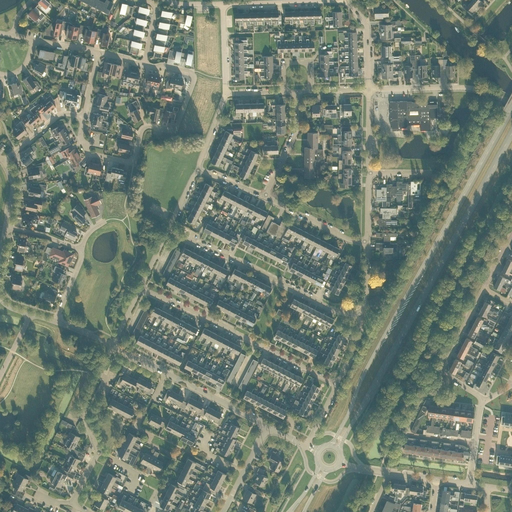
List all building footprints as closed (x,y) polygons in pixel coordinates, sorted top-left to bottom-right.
[(37,6),(46,14),(51,8),(48,6),(50,3),(46,0),(39,0),(38,2),(39,3),(37,6),(36,7),(37,6)] [(105,4),(97,0),(93,0),(92,5),(102,10),(105,4)] [(113,3),(107,0),(106,0),(105,4),(102,10),(104,11),(105,10),(108,12),(113,3)] [(472,0),(471,2),(479,9),(484,3),(479,0),(472,0)] [(475,13),(479,9),(471,2),(467,6),(464,4),(462,6),(467,11),(470,9),(475,13)] [(133,7),(122,4),(120,13),(124,17),(125,14),(131,15),(131,17),(133,7)] [(137,18),(146,20),(148,8),(136,6),(138,12),(137,17),(136,17),(136,18),(137,18)] [(381,6),(375,6),(375,19),(381,18),(381,17),(389,17),(389,9),(381,9),(381,6)] [(37,18),(40,20),(45,15),(36,7),(33,9),(32,9),(28,14),(29,15),(28,15),(28,16),(28,17),(28,18),(29,18),(29,19),(30,19),(31,19),(32,19),(33,19),(35,20),(37,18)] [(175,13),(163,10),(161,22),(168,24),(169,24),(170,19),(170,17),(171,18),(175,13)] [(242,22),(242,13),(235,13),(235,22),(240,22),(240,25),(243,25),(243,22),(242,22)] [(180,14),(178,23),(185,24),(185,25),(189,28),(189,29),(192,17),(180,14)] [(135,30),(143,31),(144,28),(146,20),(137,18),(136,18),(131,17),(134,17),(134,18),(135,23),(136,23),(135,28),(135,29),(135,30)] [(61,28),(64,29),(66,22),(63,21),(62,24),(56,23),(56,25),(54,25),(53,27),(52,28),(53,30),(55,30),(54,33),(60,35),(61,28)] [(69,23),(66,22),(64,29),(67,30),(66,36),(72,37),(74,28),(74,26),(69,23)] [(169,24),(168,24),(161,22),(159,28),(158,33),(166,35),(168,29),(169,29),(172,25),(169,24)] [(103,24),(101,30),(99,37),(102,38),(101,44),(107,45),(108,42),(109,42),(111,41),(111,40),(110,38),(109,37),(109,34),(106,34),(107,31),(108,31),(109,26),(103,24)] [(82,33),(83,28),(83,26),(80,25),(80,28),(75,27),(74,26),(74,28),(72,37),(77,39),(79,32),(82,33)] [(89,41),(92,30),(86,29),(87,26),(83,26),(83,28),(82,33),(85,34),(83,40),(89,41)] [(95,43),(96,36),(99,37),(101,30),(98,29),(97,32),(92,30),(89,41),(95,43)] [(135,30),(135,29),(131,29),(132,29),(133,34),(134,34),(132,41),(141,43),(143,31),(135,30)] [(168,41),(169,36),(170,36),(166,35),(158,33),(155,45),(164,47),(165,40),(168,41)] [(132,41),(129,40),(130,46),(131,46),(130,52),(129,52),(138,54),(141,43),(132,41)] [(167,47),(170,48),(164,47),(155,45),(153,56),(162,58),(161,58),(162,57),(163,57),(162,57),(163,51),(164,52),(167,47),(167,48),(167,47)] [(389,46),(381,47),(382,57),(389,56),(395,56),(392,56),(392,54),(391,54),(391,46),(389,46)] [(166,58),(179,61),(181,52),(182,49),(176,50),(176,51),(170,50),(170,48),(168,58),(166,57),(166,58)] [(40,50),(39,56),(44,57),(43,59),(48,60),(48,59),(53,59),(54,53),(40,50)] [(187,54),(181,52),(179,61),(191,63),(193,51),(188,50),(187,54)] [(73,66),(77,66),(79,57),(72,55),(71,61),(68,60),(67,67),(72,68),(73,66)] [(415,55),(410,55),(411,66),(405,66),(405,74),(403,74),(404,77),(405,77),(413,77),(412,69),(416,69),(415,59),(415,55)] [(85,58),(79,57),(77,66),(81,67),(80,70),(86,72),(88,64),(84,63),(85,58)] [(433,76),(440,76),(440,70),(443,69),(443,57),(438,57),(439,66),(433,66),(433,76)] [(443,57),(443,69),(447,69),(447,76),(454,76),(454,66),(450,66),(450,63),(447,63),(447,59),(443,60),(443,57)] [(421,65),(420,59),(416,59),(416,69),(419,69),(419,77),(427,77),(427,65),(421,65)] [(41,76),(46,66),(39,62),(38,65),(36,64),(33,71),(38,74),(38,75),(41,76)] [(106,73),(112,74),(114,64),(105,62),(104,67),(102,76),(105,77),(106,73)] [(117,77),(120,78),(121,73),(123,66),(120,65),(114,64),(112,74),(117,75),(117,77)] [(332,69),(329,69),(320,69),(320,77),(324,77),(324,79),(329,79),(329,76),(329,71),(332,71),(332,69)] [(129,86),(130,87),(134,71),(128,70),(127,77),(124,76),(122,82),(127,83),(127,84),(129,86)] [(139,73),(134,71),(130,87),(132,87),(134,85),(139,86),(141,80),(138,79),(139,73)] [(147,80),(144,80),(143,87),(148,88),(149,84),(152,85),(154,76),(148,75),(147,80)] [(34,87),(36,91),(41,88),(37,82),(34,84),(29,76),(21,82),(23,81),(30,90),(34,87)] [(160,77),(154,76),(152,85),(156,86),(155,90),(160,91),(162,84),(159,83),(160,77)] [(166,89),(172,88),(172,87),(175,88),(176,83),(177,77),(176,77),(174,77),(174,78),(171,77),(170,82),(168,81),(167,81),(167,82),(166,83),(166,84),(166,85),(166,88),(166,89)] [(177,77),(176,83),(175,88),(178,88),(177,89),(183,92),(183,91),(184,90),(184,88),(184,86),(184,85),(182,84),(183,79),(180,79),(180,78),(179,78),(178,78),(177,77)] [(17,86),(16,83),(9,85),(12,95),(19,93),(19,95),(23,94),(20,85),(17,86)] [(67,92),(67,93),(64,92),(60,91),(59,95),(60,95),(60,97),(62,98),(65,99),(64,103),(70,104),(72,95),(72,93),(67,92)] [(107,92),(106,96),(97,94),(96,99),(106,101),(107,98),(109,99),(110,96),(112,97),(113,93),(107,92)] [(79,102),(80,96),(77,95),(77,96),(72,95),(70,104),(75,105),(76,101),(79,102)] [(46,99),(48,102),(45,104),(51,111),(56,107),(51,102),(54,100),(50,96),(46,99)] [(99,109),(102,110),(108,111),(109,105),(108,105),(105,104),(106,101),(96,99),(95,104),(100,106),(99,109)] [(134,111),(130,113),(135,122),(141,118),(137,110),(140,109),(136,101),(130,104),(134,111)] [(392,128),(392,130),(402,130),(402,128),(408,127),(408,125),(420,125),(421,130),(431,130),(431,117),(438,117),(437,104),(437,101),(430,102),(430,104),(427,104),(427,102),(407,102),(407,101),(400,101),(400,103),(397,103),(397,101),(390,102),(390,109),(392,109),(392,111),(390,111),(391,118),(392,118),(392,121),(391,121),(391,128),(392,128)] [(41,103),(39,105),(38,104),(35,106),(41,113),(44,111),(47,114),(51,111),(45,104),(44,105),(41,103)] [(343,108),(340,108),(340,115),(351,115),(351,104),(343,104),(343,108)] [(323,116),(323,105),(312,105),(312,116),(323,116)] [(335,105),(326,105),(326,112),(330,112),(330,118),(334,117),(339,117),(340,117),(339,111),(335,111),(335,105)] [(37,123),(41,119),(38,116),(41,113),(35,106),(30,110),(33,114),(31,116),(37,123)] [(159,108),(159,109),(153,108),(148,107),(147,113),(152,114),(151,118),(157,119),(158,117),(161,118),(163,109),(159,108)] [(166,111),(164,121),(170,122),(171,119),(174,120),(176,111),(173,110),(172,112),(166,111)] [(92,119),(102,121),(102,118),(106,119),(108,113),(102,111),(101,115),(93,113),(92,119)] [(29,114),(26,116),(24,117),(23,116),(21,117),(26,124),(28,126),(30,124),(33,127),(37,123),(31,116),(29,114)] [(119,127),(122,127),(121,133),(122,133),(121,137),(131,139),(133,132),(125,130),(126,124),(122,123),(123,122),(118,118),(116,123),(120,126),(119,127)] [(106,127),(103,127),(104,124),(101,124),(102,121),(92,119),(91,124),(99,126),(98,129),(106,131),(106,127)] [(13,133),(18,139),(26,132),(23,128),(26,126),(21,121),(16,125),(19,129),(13,133)] [(55,141),(58,139),(67,134),(64,128),(62,130),(60,126),(51,131),(54,136),(53,137),(55,141)] [(351,138),(351,131),(347,131),(348,127),(340,127),(340,131),(340,135),(338,135),(338,138),(351,138)] [(226,131),(223,137),(230,141),(234,143),(235,140),(231,138),(233,134),(226,131)] [(307,147),(305,147),(304,177),(313,177),(314,159),(323,159),(323,149),(317,149),(317,133),(308,133),(307,147)] [(58,139),(60,143),(57,145),(60,150),(67,146),(65,143),(70,140),(67,134),(58,139)] [(230,141),(223,137),(220,143),(227,147),(231,149),(232,146),(228,144),(230,141)] [(124,141),(117,139),(116,143),(120,143),(118,151),(128,153),(130,146),(124,144),(124,141)] [(227,147),(220,143),(217,150),(224,153),(228,155),(229,152),(225,150),(227,147)] [(23,164),(25,165),(26,166),(33,160),(29,156),(33,152),(37,149),(34,145),(30,148),(29,147),(23,153),(26,156),(21,160),(22,161),(23,160),(24,161),(23,162),(23,163),(23,164)] [(342,153),(342,157),(351,157),(351,151),(345,151),(345,147),(339,147),(339,153),(342,153)] [(69,152),(68,148),(61,152),(64,158),(67,156),(69,159),(78,154),(75,149),(69,152)] [(247,149),(246,151),(250,153),(248,157),(255,160),(258,154),(247,149)] [(224,153),(217,150),(214,156),(221,159),(225,161),(226,158),(222,156),(224,153)] [(75,162),(81,159),(78,154),(69,159),(66,161),(67,163),(68,163),(71,169),(77,166),(75,162)] [(252,166),(255,160),(248,157),(242,154),(241,157),(243,157),(247,159),(245,163),(252,166)] [(214,156),(211,162),(222,167),(224,165),(219,163),(221,159),(214,156)] [(351,163),(351,157),(342,157),(342,160),(338,160),(338,166),(345,166),(345,163),(351,163)] [(47,161),(49,166),(50,165),(52,170),(55,169),(50,160),(47,161)] [(249,172),(252,166),(245,163),(241,161),(240,164),(244,166),(242,169),(249,172)] [(90,173),(93,173),(96,164),(90,162),(89,167),(86,167),(84,174),(89,175),(90,173)] [(102,165),(96,164),(93,173),(97,174),(96,177),(102,178),(104,171),(100,170),(102,165)] [(246,179),(249,172),(242,169),(234,165),(232,164),(229,171),(231,172),(233,169),(232,169),(232,168),(241,172),(239,175),(246,179)] [(42,166),(32,167),(33,171),(29,171),(30,178),(36,177),(37,180),(43,179),(41,171),(43,170),(42,166)] [(338,174),(338,176),(351,176),(351,169),(345,169),(345,166),(338,166),(338,169),(343,169),(343,173),(342,173),(342,174),(338,174)] [(113,177),(116,178),(118,168),(112,167),(111,168),(108,168),(107,172),(105,181),(109,181),(109,180),(111,180),(113,178),(113,177)] [(123,170),(118,168),(116,178),(118,178),(118,179),(119,182),(120,182),(120,184),(124,185),(126,177),(127,172),(123,171),(123,170)] [(351,184),(351,176),(338,176),(338,178),(342,178),(342,179),(343,179),(343,183),(339,183),(339,187),(347,187),(347,184),(351,184)] [(408,189),(408,198),(412,198),(412,194),(414,194),(414,199),(421,199),(421,194),(421,186),(421,182),(411,181),(411,184),(411,189),(408,189)] [(397,195),(396,199),(403,199),(403,195),(403,191),(407,191),(407,184),(402,184),(402,182),(397,182),(397,187),(397,194),(397,195)] [(213,187),(206,183),(202,190),(209,193),(217,197),(219,193),(215,191),(215,193),(211,190),(213,187)] [(39,184),(38,188),(35,187),(35,188),(30,187),(30,189),(29,189),(28,189),(28,191),(28,192),(29,192),(29,194),(33,195),(33,196),(39,197),(41,189),(46,190),(47,186),(39,184)] [(387,185),(387,188),(387,198),(387,201),(389,201),(391,201),(391,198),(393,198),(393,194),(397,194),(397,187),(392,187),(392,185),(387,185)] [(377,197),(376,201),(380,201),(382,201),(382,207),(386,207),(386,201),(387,201),(387,198),(387,188),(382,188),(382,189),(377,189),(377,197)] [(209,193),(202,190),(199,196),(206,199),(210,201),(212,199),(208,197),(209,193)] [(226,200),(230,193),(224,190),(218,202),(221,203),(223,199),(226,200)] [(236,197),(230,193),(226,200),(227,201),(224,205),(227,206),(229,202),(232,204),(233,204),(236,197)] [(91,197),(85,200),(92,218),(99,215),(95,205),(100,203),(97,196),(92,199),(91,197)] [(206,199),(199,196),(196,202),(203,205),(207,208),(209,205),(205,203),(206,199)] [(242,200),(236,197),(233,204),(232,204),(230,208),(233,209),(235,205),(238,207),(239,207),(242,200)] [(41,207),(42,201),(35,199),(34,203),(27,202),(25,209),(36,211),(37,206),(41,207)] [(236,211),(239,212),(241,208),(245,210),(248,203),(242,200),(239,207),(238,207),(236,211)] [(203,205),(196,202),(193,208),(200,211),(204,214),(206,211),(202,209),(203,205)] [(243,214),(245,215),(247,211),(251,213),(255,206),(248,203),(245,210),(243,214)] [(86,213),(77,205),(72,210),(76,214),(73,218),(78,223),(77,223),(80,226),(85,220),(83,218),(85,217),(84,216),(87,214),(86,213)] [(251,213),(249,217),(246,222),(249,223),(253,214),(257,216),(261,209),(255,206),(251,213)] [(200,211),(193,208),(190,214),(197,217),(197,218),(201,220),(203,217),(198,215),(200,211)] [(381,208),(381,213),(382,213),(382,218),(390,218),(390,214),(396,214),(396,208),(381,208)] [(263,219),(267,212),(261,209),(257,216),(255,220),(257,221),(260,217),(263,219)] [(23,222),(23,226),(27,227),(27,226),(31,227),(32,223),(35,223),(38,224),(39,220),(35,219),(36,216),(29,214),(28,218),(24,217),(23,222)] [(197,217),(190,214),(187,220),(198,226),(200,223),(195,221),(197,218),(197,217)] [(268,215),(261,229),(266,231),(266,232),(280,238),(287,224),(281,222),(279,225),(272,221),(274,218),(268,215)] [(380,223),(380,228),(387,229),(387,224),(391,224),(397,224),(397,220),(391,220),(391,218),(390,218),(382,218),(377,218),(377,223),(380,223)] [(203,231),(210,234),(213,227),(215,223),(213,221),(211,225),(207,224),(203,231)] [(73,240),(77,233),(73,231),(74,227),(63,222),(60,229),(63,231),(61,234),(73,240)] [(210,234),(216,237),(219,230),(220,230),(222,226),(223,224),(220,222),(219,225),(219,224),(217,228),(213,227),(210,234)] [(290,224),(284,235),(287,236),(289,232),(292,234),(293,234),(296,227),(290,224)] [(243,243),(249,246),(252,239),(254,235),(258,228),(254,226),(251,231),(253,232),(252,233),(250,238),(246,236),(243,243)] [(216,237),(222,240),(225,233),(226,233),(228,229),(225,227),(223,232),(220,230),(219,230),(216,237)] [(299,237),(302,230),(296,227),(293,234),(292,234),(290,238),(292,239),(293,239),(295,235),(298,237),(299,237)] [(308,233),(302,230),(299,237),(298,237),(296,241),(299,243),(301,238),(304,240),(305,240),(308,233)] [(222,240),(228,243),(231,236),(232,236),(234,232),(231,231),(229,235),(226,233),(225,233),(222,240)] [(314,236),(308,233),(305,240),(304,240),(302,244),(305,246),(307,242),(311,243),(314,236)] [(237,234),(235,238),(232,236),(231,236),(228,243),(234,246),(236,242),(239,236),(240,235),(237,234)] [(320,239),(314,236),(311,243),(308,247),(311,249),(313,245),(317,246),(320,239)] [(18,237),(17,244),(18,244),(17,251),(25,252),(29,252),(30,248),(28,247),(26,246),(27,242),(25,242),(26,239),(18,237)] [(258,237),(256,241),(252,239),(249,246),(255,249),(258,242),(261,238),(258,237)] [(255,249),(261,252),(265,245),(267,241),(268,239),(265,238),(264,240),(262,244),(258,242),(255,249)] [(326,243),(320,239),(317,246),(314,251),(317,252),(319,248),(322,249),(323,250),(326,243)] [(261,252),(267,255),(271,248),(273,244),(270,243),(268,247),(265,245),(261,252)] [(332,246),(326,243),(323,250),(322,249),(320,254),(321,254),(323,255),(325,251),(329,252),(329,253),(332,246)] [(267,255),(273,258),(277,251),(277,252),(279,247),(276,246),(274,250),(271,248),(267,255)] [(339,249),(332,246),(329,253),(329,252),(327,257),(323,264),(327,265),(330,259),(329,258),(332,254),(338,257),(340,253),(337,252),(339,249)] [(376,247),(376,250),(384,250),(384,255),(387,256),(387,257),(388,257),(389,257),(390,257),(390,256),(393,256),(393,252),(397,252),(397,247),(376,247)] [(53,248),(50,256),(60,260),(59,262),(67,266),(72,254),(72,253),(63,250),(62,252),(53,248)] [(187,258),(191,251),(185,248),(179,259),(182,261),(184,257),(187,258)] [(273,258),(279,261),(283,254),(283,255),(285,251),(282,249),(280,253),(277,252),(277,251),(273,258)] [(197,254),(191,251),(187,258),(185,262),(187,263),(188,264),(190,260),(193,261),(197,254)] [(283,254),(279,261),(285,265),(291,254),(288,252),(286,256),(283,255),(283,254)] [(199,264),(203,257),(197,254),(193,261),(191,265),(194,267),(196,263),(199,264)] [(24,257),(16,256),(14,262),(16,263),(14,269),(22,271),(24,261),(23,260),(24,257)] [(209,260),(203,257),(199,264),(197,269),(200,270),(202,266),(205,268),(209,260)] [(210,274),(215,264),(209,260),(205,268),(203,272),(206,273),(206,272),(210,274)] [(346,262),(342,260),(341,262),(345,264),(343,267),(342,268),(349,272),(352,266),(345,262),(346,262)] [(289,270),(296,273),(299,266),(301,262),(298,261),(296,265),(293,263),(289,270)] [(217,274),(221,267),(215,264),(210,274),(209,275),(212,276),(214,272),(217,274)] [(296,273),(302,276),(305,269),(307,265),(305,264),(302,268),(299,266),(296,273)] [(346,277),(349,272),(342,268),(343,267),(339,265),(338,267),(342,269),(340,273),(339,274),(346,277)] [(508,273),(511,275),(511,272),(511,270),(511,268),(505,265),(503,271),(508,274),(508,273)] [(54,276),(52,280),(61,283),(63,278),(65,278),(66,275),(60,273),(62,269),(55,266),(53,271),(57,273),(55,277),(54,276)] [(221,267),(217,274),(215,278),(218,279),(220,275),(224,277),(227,270),(221,267)] [(302,276),(308,279),(311,273),(311,272),(313,268),(311,267),(308,271),(305,269),(302,276)] [(227,279),(229,280),(232,281),(234,277),(237,279),(241,272),(235,269),(231,276),(229,275),(227,279)] [(308,279),(314,282),(317,276),(319,271),(317,270),(314,274),(311,273),(308,279)] [(344,283),(346,277),(339,274),(340,273),(336,271),(335,273),(339,275),(337,279),(344,283)] [(243,282),(247,275),(241,272),(237,279),(235,283),(238,284),(240,280),(243,282)] [(314,282),(320,286),(326,275),(323,273),(321,277),(317,276),(314,282)] [(22,277),(13,275),(12,282),(13,282),(12,289),(20,291),(22,281),(21,280),(22,277)] [(173,279),(170,277),(166,284),(172,288),(176,280),(178,276),(175,275),(173,279)] [(253,278),(247,275),(243,282),(241,286),(240,288),(242,289),(243,287),(244,288),(246,283),(249,285),(253,278)] [(506,281),(508,282),(509,280),(505,278),(500,275),(497,281),(504,284),(506,281)] [(341,288),(344,283),(337,279),(333,277),(332,279),(336,281),(334,284),(334,285),(341,288)] [(172,288),(178,291),(182,284),(184,279),(181,278),(179,282),(176,280),(172,288)] [(259,281),(253,278),(249,285),(247,289),(250,291),(252,286),(255,288),(259,281)] [(190,283),(187,281),(185,285),(182,284),(178,291),(184,294),(188,287),(190,283)] [(265,284),(259,281),(255,288),(253,292),(256,294),(258,289),(261,291),(262,291),(265,284)] [(496,289),(504,293),(506,289),(501,287),(503,284),(497,281),(494,287),(497,288),(496,289)] [(329,284),(333,286),(331,291),(328,289),(326,292),(333,296),(335,293),(338,294),(341,288),(334,285),(334,284),(330,282),(329,284)] [(184,294),(190,297),(194,290),(196,286),(193,284),(191,288),(188,287),(184,294)] [(271,288),(265,284),(262,291),(261,291),(259,295),(262,297),(264,293),(268,294),(271,288)] [(194,290),(190,297),(196,300),(200,293),(202,289),(199,287),(197,292),(194,290)] [(53,303),(58,291),(51,289),(49,293),(45,292),(42,299),(45,300),(45,301),(49,303),(50,302),(53,303)] [(202,303),(206,296),(208,292),(206,291),(203,295),(200,293),(196,300),(202,303)] [(206,296),(202,303),(209,306),(212,299),(214,295),(212,294),(209,298),(206,296)] [(215,307),(221,310),(225,303),(227,299),(225,297),(223,301),(219,300),(215,307)] [(299,302),(294,299),(290,306),(294,308),(292,312),(294,313),(296,309),(299,302)] [(231,300),(229,304),(225,303),(221,310),(228,313),(231,306),(233,302),(231,300)] [(497,314),(497,315),(499,316),(502,310),(500,309),(498,312),(490,307),(491,305),(489,303),(490,302),(487,300),(486,302),(483,307),(488,310),(490,311),(489,312),(493,314),(494,312),(497,314)] [(305,305),(299,302),(296,309),(300,311),(298,315),(300,316),(302,312),(301,312),(305,305)] [(228,313),(234,316),(237,309),(240,305),(239,305),(237,303),(235,308),(231,306),(228,313)] [(310,308),(305,305),(301,312),(302,312),(306,314),(303,318),(306,319),(308,315),(307,315),(310,308)] [(157,317),(161,310),(154,307),(149,318),(151,319),(154,315),(157,316),(157,317)] [(241,311),(237,309),(234,316),(240,319),(243,312),(244,312),(246,308),(243,307),(241,311)] [(487,313),(492,316),(493,314),(496,316),(497,315),(497,314),(494,312),(493,314),(489,312),(490,311),(488,310),(483,307),(479,313),(485,316),(487,313)] [(316,310),(310,308),(307,315),(308,315),(311,317),(309,321),(311,322),(313,318),(313,317),(316,310)] [(167,313),(161,310),(157,317),(157,316),(155,321),(158,322),(160,318),(163,320),(167,313)] [(240,319),(246,322),(249,315),(250,315),(252,311),(249,310),(247,314),(244,312),(243,312),(240,319)] [(322,313),(316,310),(313,317),(313,318),(317,320),(315,324),(317,325),(319,321),(318,320),(322,313)] [(511,315),(509,320),(509,319),(509,318),(507,317),(508,313),(504,311),(501,317),(505,319),(511,322),(511,315)] [(173,316),(167,313),(163,320),(161,324),(164,325),(166,321),(169,323),(173,316)] [(253,317),(250,315),(249,315),(246,322),(252,325),(258,314),(255,313),(253,317)] [(327,316),(322,313),(318,320),(319,321),(322,322),(320,326),(322,327),(324,323),(327,316)] [(179,319),(173,316),(169,323),(167,327),(170,329),(172,324),(175,326),(179,319)] [(333,319),(327,316),(324,323),(328,325),(326,329),(328,330),(330,326),(333,319)] [(489,327),(482,323),(483,320),(477,317),(474,323),(480,326),(487,329),(489,327)] [(185,322),(179,319),(175,326),(173,330),(176,332),(178,327),(181,329),(185,322)] [(191,325),(185,322),(181,329),(179,333),(182,335),(184,331),(187,332),(191,325)] [(482,335),(483,333),(481,332),(482,331),(479,329),(480,326),(474,323),(472,328),(479,332),(478,334),(482,335)] [(197,329),(191,325),(187,332),(185,337),(188,338),(190,334),(194,336),(197,329)] [(511,329),(506,326),(503,332),(510,335),(511,331),(511,329)] [(203,337),(207,338),(210,331),(204,328),(200,337),(198,336),(196,339),(198,340),(198,339),(201,341),(203,337)] [(274,337),(280,340),(283,333),(284,333),(286,329),(284,328),(282,332),(278,330),(274,337)] [(468,334),(474,337),(476,334),(480,336),(481,335),(485,337),(486,335),(483,333),(482,335),(478,334),(479,332),(472,328),(468,334)] [(334,333),(338,335),(336,339),(335,340),(342,343),(345,338),(339,334),(339,333),(340,331),(336,329),(335,331),(334,333)] [(210,340),(213,341),(217,334),(210,331),(207,338),(203,345),(205,346),(206,343),(207,344),(210,340)] [(280,340),(286,343),(289,336),(290,336),(292,332),(290,331),(288,335),(284,333),(283,333),(280,340)] [(510,335),(503,332),(501,337),(507,340),(510,335)] [(140,336),(136,343),(142,346),(146,339),(148,334),(146,333),(143,337),(140,336)] [(223,337),(217,334),(213,341),(210,346),(211,346),(213,347),(215,343),(219,345),(223,337)] [(286,343),(291,346),(295,339),(297,335),(295,334),(293,338),(290,336),(289,336),(286,343)] [(142,346),(148,349),(152,342),(154,338),(151,336),(149,340),(146,339),(142,346)] [(229,341),(223,337),(219,345),(217,349),(219,350),(222,346),(225,348),(229,341)] [(291,346),(297,348),(300,341),(301,342),(303,338),(301,337),(299,341),(295,339),(291,346)] [(332,337),(331,339),(335,341),(333,345),(339,349),(342,343),(335,340),(336,339),(332,337)] [(495,338),(494,340),(505,346),(507,340),(501,337),(499,340),(495,338)] [(472,347),(473,345),(471,344),(472,341),(466,338),(464,344),(471,348),(472,346),(472,347)] [(148,349),(154,352),(158,345),(160,341),(158,339),(155,344),(152,342),(148,349)] [(154,352),(161,355),(164,348),(166,344),(168,341),(165,340),(164,342),(162,347),(158,345),(154,352)] [(297,348),(302,351),(306,344),(307,345),(309,341),(307,340),(305,344),(301,342),(300,341),(297,348)] [(505,346),(494,340),(493,342),(497,344),(495,348),(494,347),(493,349),(497,352),(498,350),(502,351),(503,351),(504,349),(503,348),(505,346)] [(235,344),(229,341),(225,348),(223,352),(225,353),(227,349),(231,351),(235,344)] [(302,351),(308,354),(311,347),(312,348),(314,344),(312,343),(310,347),(307,345),(306,344),(302,351)] [(333,345),(329,343),(328,345),(332,347),(330,350),(330,351),(337,354),(339,349),(333,345)] [(241,347),(235,344),(231,351),(229,355),(232,356),(234,352),(237,354),(241,347)] [(464,344),(461,349),(466,352),(468,349),(470,350),(471,349),(474,350),(475,348),(472,347),(472,346),(471,348),(464,344)] [(161,355),(167,358),(170,351),(173,347),(170,346),(168,350),(164,348),(161,355)] [(316,350),(312,348),(311,347),(308,354),(314,357),(317,350),(318,351),(320,347),(318,346),(316,350)] [(334,360),(337,354),(330,351),(330,350),(326,348),(325,350),(329,352),(327,356),(327,357),(334,360)] [(167,358),(173,361),(176,354),(179,350),(178,350),(177,349),(176,349),(174,353),(170,351),(167,358)] [(466,352),(461,349),(457,355),(463,358),(466,352)] [(176,354),(173,361),(179,364),(185,353),(182,352),(180,356),(176,354)] [(493,352),(490,358),(497,361),(499,356),(493,352)] [(327,356),(323,354),(322,356),(326,358),(324,362),(331,366),(334,360),(327,357),(327,356)] [(186,357),(185,361),(187,362),(184,367),(190,370),(194,363),(196,359),(197,357),(195,357),(194,358),(193,358),(191,362),(188,360),(189,359),(186,357)] [(265,368),(269,361),(263,358),(260,365),(264,367),(262,371),(264,372),(266,368),(265,368)] [(494,366),(497,361),(490,358),(487,363),(494,366)] [(456,359),(453,365),(462,369),(463,367),(460,365),(461,362),(456,359)] [(190,370),(197,373),(200,367),(202,362),(199,361),(197,365),(194,363),(190,370)] [(200,367),(197,373),(203,377),(206,370),(208,365),(210,363),(207,361),(206,364),(203,368),(200,367)] [(275,364),(269,361),(265,368),(266,368),(270,370),(268,374),(270,375),(272,371),(271,371),(275,364)] [(483,366),(480,364),(479,367),(481,368),(482,368),(482,367),(491,372),(494,366),(487,363),(486,366),(483,364),(483,366)] [(280,367),(275,364),(271,371),(272,371),(275,373),(273,377),(275,378),(277,374),(280,367)] [(455,374),(457,370),(460,372),(462,369),(453,365),(450,370),(455,374)] [(203,377),(209,380),(212,373),(214,368),(212,367),(209,371),(206,370),(203,377)] [(286,370),(280,367),(277,374),(281,376),(279,380),(281,381),(283,377),(282,377),(286,370)] [(491,372),(482,367),(482,368),(481,368),(481,370),(483,371),(482,374),(488,377),(491,372)] [(209,380),(215,383),(218,376),(220,371),(218,370),(216,374),(212,373),(209,380)] [(291,373),(286,370),(282,377),(283,377),(286,379),(284,383),(286,384),(289,380),(288,380),(291,373)] [(218,376),(215,383),(221,386),(227,375),(224,373),(222,377),(218,376)] [(297,376),(291,373),(288,380),(289,380),(292,382),(290,386),(292,387),(294,383),(293,383),(297,376)] [(123,378),(120,376),(117,382),(120,384),(120,382),(125,384),(124,386),(126,387),(127,385),(131,378),(124,374),(123,378)] [(476,377),(486,382),(488,377),(482,374),(480,376),(478,375),(477,376),(476,377)] [(303,378),(297,376),(293,383),(294,383),(298,385),(296,389),(298,390),(300,386),(299,385),(303,378)] [(135,385),(139,387),(137,391),(139,392),(141,388),(142,388),(145,380),(139,377),(137,381),(135,385)] [(476,384),(475,383),(473,386),(479,389),(480,386),(483,388),(486,382),(476,377),(476,379),(475,380),(478,382),(476,384)] [(135,385),(137,381),(131,378),(127,385),(131,388),(129,392),(131,393),(135,385)] [(145,392),(150,394),(153,388),(150,387),(152,384),(145,380),(142,388),(146,390),(145,392)] [(320,387),(313,384),(311,388),(307,386),(306,387),(306,388),(310,390),(310,389),(317,393),(320,387)] [(253,394),(255,390),(253,389),(251,393),(247,390),(243,397),(249,400),(252,393),(253,394)] [(314,399),(317,393),(310,389),(310,390),(308,394),(304,392),(303,393),(303,394),(307,396),(307,395),(314,399)] [(171,391),(168,390),(163,399),(166,400),(167,399),(171,400),(170,402),(172,403),(173,402),(177,394),(171,391)] [(252,393),(249,400),(255,403),(258,396),(259,397),(260,395),(261,393),(260,392),(259,392),(257,396),(253,394),(252,393)] [(112,399),(108,407),(113,410),(117,402),(113,400),(116,395),(114,394),(111,399),(112,399)] [(182,400),(184,397),(177,394),(173,402),(177,404),(176,406),(181,408),(185,402),(182,400)] [(265,395),(262,398),(259,397),(258,396),(255,403),(260,406),(264,399),(266,395),(265,395)] [(311,404),(314,399),(307,395),(307,396),(305,399),(301,397),(300,399),(304,401),(311,404)] [(117,402),(113,410),(119,412),(123,405),(122,404),(119,403),(121,398),(119,397),(117,402)] [(260,406),(266,409),(269,402),(270,402),(272,398),(270,397),(268,401),(264,399),(260,406)] [(187,403),(185,402),(181,408),(184,409),(186,405),(191,408),(190,410),(192,411),(193,409),(197,401),(190,398),(187,403)] [(123,405),(119,412),(124,415),(128,407),(124,405),(127,401),(125,400),(122,404),(123,405)] [(276,400),(274,404),(270,402),(269,402),(266,409),(271,412),(275,405),(276,405),(278,401),(277,401),(276,400)] [(203,404),(197,401),(193,409),(197,411),(196,413),(201,415),(204,409),(201,408),(203,404)] [(308,410),(311,404),(304,401),(302,405),(298,403),(297,405),(301,407),(301,406),(308,410)] [(128,407),(124,415),(129,418),(133,410),(130,408),(132,404),(130,403),(128,407)] [(271,412),(277,415),(281,408),(283,404),(281,403),(279,407),(276,405),(275,405),(271,412)] [(286,411),(287,411),(289,407),(287,406),(285,410),(281,408),(277,415),(283,418),(286,411)] [(299,411),(295,409),(294,411),(298,413),(299,412),(305,416),(308,410),(301,406),(301,407),(299,411)] [(211,418),(215,410),(208,407),(207,410),(204,409),(201,415),(203,417),(204,415),(208,417),(207,419),(210,420),(211,418)] [(211,418),(215,420),(214,422),(219,425),(222,418),(219,417),(221,414),(215,410),(211,418)] [(161,421),(162,419),(153,414),(151,419),(163,425),(164,423),(161,421)] [(173,417),(171,416),(169,421),(165,429),(170,431),(175,423),(174,423),(171,421),(173,417)] [(170,431),(176,434),(180,426),(176,424),(179,420),(177,418),(174,423),(175,423),(170,431)] [(151,419),(149,423),(157,427),(159,425),(162,427),(163,425),(151,419)] [(184,422),(182,421),(180,426),(176,434),(181,437),(185,429),(185,428),(182,427),(184,422)] [(227,425),(226,424),(225,424),(224,426),(229,429),(237,433),(240,428),(236,426),(238,422),(234,421),(233,424),(232,423),(230,426),(227,425)] [(180,439),(186,442),(190,434),(189,433),(186,432),(189,425),(187,424),(185,428),(185,429),(181,437),(180,439)] [(194,430),(192,429),(189,433),(190,434),(186,442),(191,445),(195,436),(191,434),(194,430)] [(235,439),(237,433),(229,429),(227,432),(223,430),(222,432),(226,434),(228,435),(235,439)] [(70,432),(67,438),(77,443),(80,437),(70,432)] [(129,433),(126,438),(134,442),(136,439),(141,441),(142,439),(135,435),(134,436),(129,433)] [(226,439),(222,437),(221,439),(225,441),(234,445),(237,440),(234,439),(235,439),(228,435),(226,439)] [(74,449),(77,443),(67,438),(64,444),(74,449)] [(126,438),(123,444),(131,448),(131,447),(133,444),(138,446),(139,444),(134,442),(126,438)] [(231,451),(234,445),(225,441),(223,444),(219,442),(218,444),(222,446),(231,451)] [(123,444),(121,449),(129,453),(130,449),(135,452),(136,450),(131,447),(131,448),(123,444)] [(463,446),(459,445),(458,447),(459,447),(458,449),(457,459),(463,460),(463,457),(468,458),(469,452),(464,451),(464,452),(461,452),(462,449),(466,449),(466,447),(463,446)] [(221,449),(217,447),(216,449),(219,451),(228,456),(231,451),(222,446),(221,449)] [(121,449),(118,454),(126,458),(128,455),(132,457),(133,455),(129,453),(121,449)] [(145,453),(143,458),(152,462),(157,452),(155,451),(152,457),(145,453)] [(152,462),(160,467),(163,462),(156,459),(159,453),(157,452),(152,462)] [(273,461),(270,467),(278,472),(283,462),(276,458),(277,456),(272,453),(269,459),(273,461)] [(75,457),(69,454),(66,460),(76,466),(79,460),(82,461),(83,458),(76,454),(75,457)] [(144,472),(146,473),(152,462),(143,458),(140,462),(147,466),(144,472)] [(196,463),(188,459),(185,464),(193,468),(195,465),(199,467),(200,465),(196,462),(196,463)] [(66,460),(63,466),(69,469),(67,472),(74,475),(76,472),(73,471),(76,466),(66,460)] [(160,467),(152,462),(146,473),(148,474),(151,468),(158,471),(160,467)] [(185,464),(182,470),(191,474),(191,473),(192,470),(197,472),(198,470),(193,468),(185,464)] [(64,470),(62,473),(57,470),(54,469),(51,474),(54,476),(53,476),(64,481),(67,475),(73,479),(74,475),(67,472),(64,470)] [(258,483),(264,486),(268,478),(262,475),(264,472),(258,469),(255,474),(258,476),(254,482),(258,483)] [(191,474),(182,470),(180,475),(188,479),(190,476),(194,478),(195,476),(191,473),(191,474)] [(212,472),(210,474),(215,476),(223,480),(226,474),(218,470),(216,474),(212,472)] [(116,477),(108,473),(105,478),(113,483),(114,482),(115,479),(120,481),(121,479),(116,477)] [(24,477),(18,474),(15,480),(25,485),(28,480),(31,481),(32,478),(25,474),(24,477)] [(180,475),(177,480),(185,484),(187,481),(191,483),(192,481),(188,479),(180,475)] [(55,488),(61,491),(63,488),(61,487),(64,481),(53,476),(51,482),(56,485),(55,488)] [(220,485),(223,480),(215,476),(213,479),(209,477),(208,479),(212,482),(212,481),(220,485)] [(111,488),(113,484),(117,487),(118,485),(114,482),(113,483),(105,478),(103,484),(111,488)] [(15,480),(12,486),(18,489),(15,495),(22,498),(25,492),(22,491),(25,485),(15,480)] [(209,490),(211,487),(218,491),(220,485),(212,481),(212,482),(211,485),(206,482),(204,487),(209,490)] [(108,493),(110,490),(114,492),(115,490),(111,488),(103,484),(100,489),(104,492),(104,493),(106,494),(107,495),(108,493)] [(171,484),(168,489),(176,493),(178,489),(182,492),(183,491),(183,490),(175,485),(174,486),(171,484)] [(397,502),(398,497),(400,484),(394,484),(393,490),(395,491),(395,493),(396,494),(396,497),(392,496),(390,495),(389,498),(397,502)] [(406,485),(400,484),(398,497),(402,497),(402,491),(405,492),(404,496),(407,496),(407,495),(408,488),(406,488),(406,485)] [(412,497),(413,497),(413,499),(415,499),(417,487),(414,486),(414,485),(412,485),(411,486),(411,488),(408,488),(407,495),(410,495),(411,493),(413,493),(412,497)] [(417,487),(415,499),(419,500),(419,494),(422,494),(422,496),(425,497),(426,491),(423,491),(423,488),(423,487),(420,486),(420,487),(417,487)] [(199,495),(207,499),(210,494),(208,492),(209,490),(204,487),(203,489),(199,487),(197,492),(196,491),(195,493),(199,495)] [(252,492),(247,490),(242,498),(252,503),(256,495),(257,495),(260,491),(254,488),(252,492)] [(176,493),(168,489),(165,495),(173,499),(173,498),(175,495),(180,497),(181,495),(176,493)] [(442,497),(449,498),(452,498),(452,500),(455,500),(455,498),(459,498),(460,492),(456,491),(455,491),(454,495),(450,495),(450,492),(443,491),(442,497)] [(465,493),(461,492),(460,498),(464,499),(464,501),(477,503),(478,495),(473,495),(471,495),(465,494),(465,493)] [(103,494),(101,493),(99,495),(95,504),(99,507),(106,494),(104,493),(103,494)] [(106,499),(108,495),(107,495),(106,494),(99,507),(104,509),(108,500),(106,499)] [(118,508),(123,510),(127,503),(127,502),(123,501),(126,496),(124,495),(121,500),(118,508)] [(165,495),(162,500),(170,504),(171,504),(172,500),(177,503),(178,500),(173,498),(173,499),(165,495)] [(199,495),(198,499),(193,496),(192,499),(197,501),(197,500),(205,504),(207,499),(199,495)] [(123,510),(126,511),(129,511),(133,505),(132,505),(129,503),(131,499),(129,497),(127,502),(127,503),(123,510)] [(129,511),(135,511),(138,508),(137,508),(134,506),(136,501),(134,500),(132,505),(133,505),(129,511)] [(170,504),(162,500),(160,505),(168,509),(170,506),(174,508),(175,506),(171,504),(170,504)] [(202,510),(205,504),(197,500),(197,501),(195,504),(191,502),(190,504),(194,506),(196,506),(202,510)] [(420,501),(412,500),(412,503),(414,503),(413,509),(421,510),(421,504),(419,503),(420,501)] [(388,501),(385,507),(392,510),(394,506),(399,509),(400,504),(395,502),(394,504),(388,501)] [(19,511),(22,506),(16,503),(15,502),(14,504),(13,504),(12,507),(14,508),(11,511),(19,511)] [(142,511),(143,511),(139,509),(142,504),(140,503),(137,508),(138,508),(135,511),(142,511)] [(448,507),(449,504),(441,503),(440,509),(448,510),(448,509),(450,510),(450,511),(453,511),(454,509),(451,509),(451,508),(448,507)]
